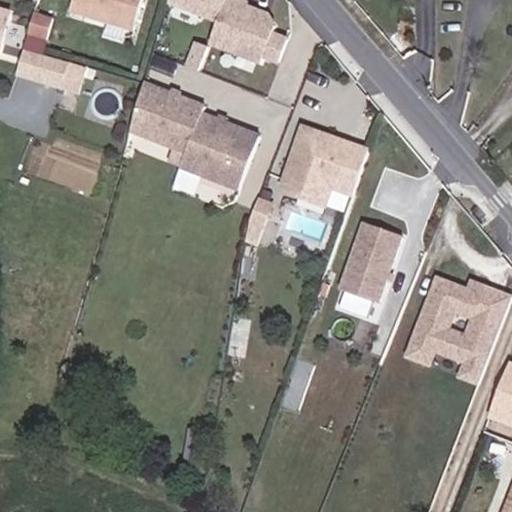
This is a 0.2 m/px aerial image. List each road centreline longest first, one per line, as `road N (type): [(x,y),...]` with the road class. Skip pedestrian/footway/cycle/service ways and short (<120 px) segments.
road 1 (unclassified): [(511,217),(329,0)]
road 2 (unknown): [(511,325),(441,511)]
